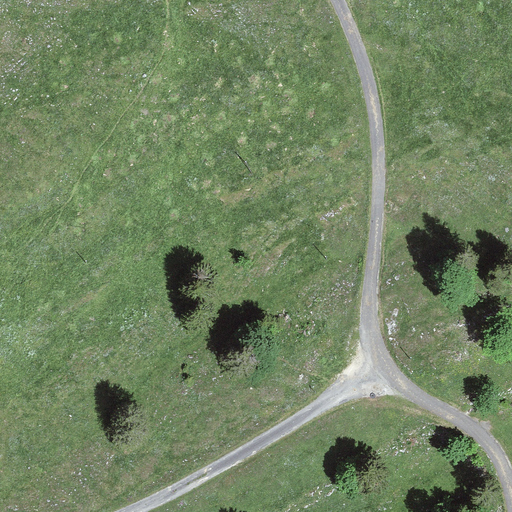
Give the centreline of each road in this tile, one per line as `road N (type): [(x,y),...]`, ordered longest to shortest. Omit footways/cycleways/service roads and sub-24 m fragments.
road 1 (track): [(336,0),(378,133),(372,309),(386,369)]
road 2 (track): [(140,511),(386,369)]
road 3 (track): [(386,369),(488,440),(511,486)]
